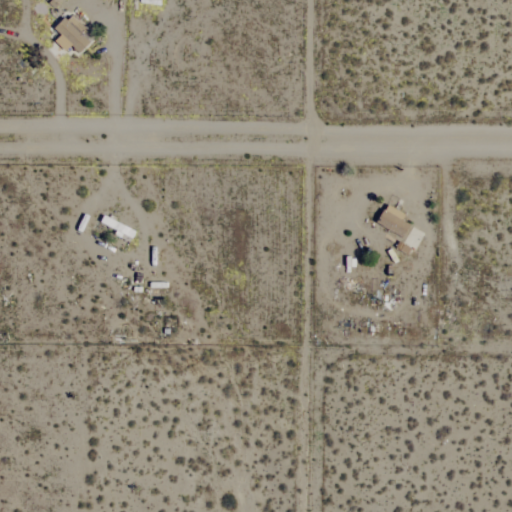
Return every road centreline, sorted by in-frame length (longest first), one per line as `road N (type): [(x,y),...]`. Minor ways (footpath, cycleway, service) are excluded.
road 1 (track): [(511,140),(0,139)]
road 2 (track): [(310,136),(306,0)]
